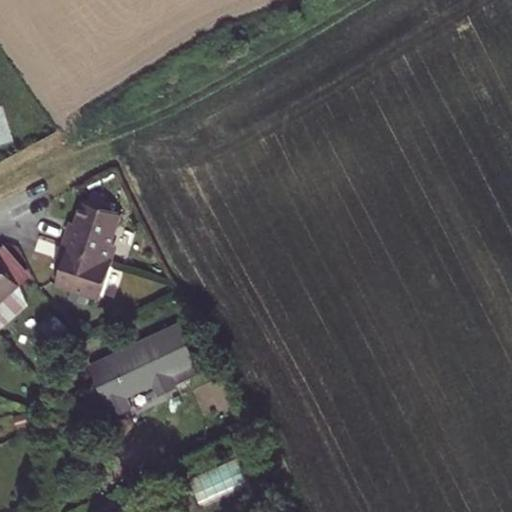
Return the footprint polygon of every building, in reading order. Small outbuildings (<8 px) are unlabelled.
[(77,228),(70,226),(64,244),(109,259),(115,243),(125,213),(119,210),(103,205),(105,199),(106,196),(94,192),(91,202),(86,200),(77,228)] [(105,199),(103,205),(119,210),(121,205),(105,199)] [(115,243),(109,259),(115,262),(120,244),(115,243)] [(64,244),(58,263),(64,266),(58,283),(103,298),(115,262),(109,259),(64,244)] [(0,305),(23,284),(0,257),(0,305)] [(91,366),(115,418),(131,409),(126,398),(154,385),(160,396),(176,388),(176,387),(190,380),(185,371),(198,365),(192,351),(188,342),(180,325),(91,366)] [(35,398),(41,405),(52,395),(46,388),(35,398)] [(227,427),(232,438),(251,429),(246,418),(227,427)] [(232,438),(237,449),(256,440),(251,429),(232,438)]
